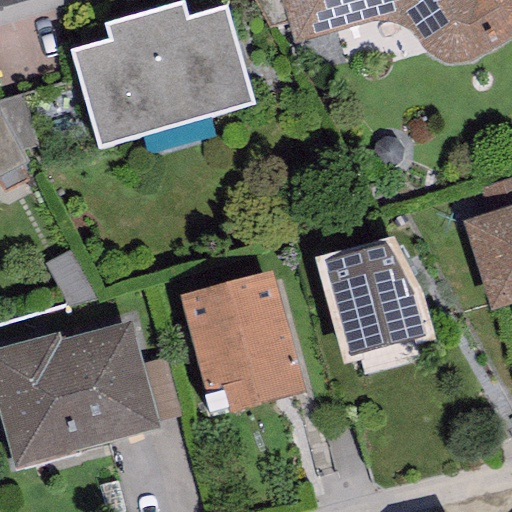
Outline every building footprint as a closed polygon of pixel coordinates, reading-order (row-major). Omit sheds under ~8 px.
[(511,0),(280,0),(294,44),(345,31),(361,27),(373,26),(383,26),(395,29),(403,31),(413,40),(424,53),(433,61),(439,66),(447,67),(456,67),(467,66),(511,40),(511,0)] [(183,9),(103,31),(107,46),(69,56),(97,155),(253,112),(226,14),(187,25),(183,9)] [(511,212),(463,228),(490,316),(511,309),(511,212)] [(393,246),(313,266),(342,371),(435,345),(421,300),(393,246)] [(272,279),(179,304),(211,427),(305,402),(272,279)] [(52,339),(0,352),(0,423),(14,475),(159,437),(131,328),(54,348),(52,339)]
